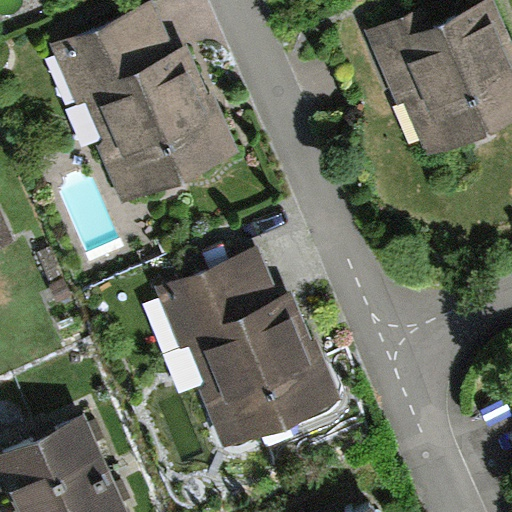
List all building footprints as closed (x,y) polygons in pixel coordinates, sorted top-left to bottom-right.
[(152,0),(145,0),(53,40),(79,100),(84,98),(124,192),(237,143),(192,39),(173,47),(152,0)] [(417,0),(365,23),(398,100),(407,96),(429,145),(511,109),(511,22),(502,0),(463,0),(432,13),(426,0),(417,0)] [(262,236),(154,279),(220,440),(340,391),(296,281),(282,287),(262,236)] [(136,511),(88,402),(0,440),(0,470),(18,511),(136,511)] [(379,511),(371,492),(326,511),(379,511)]
